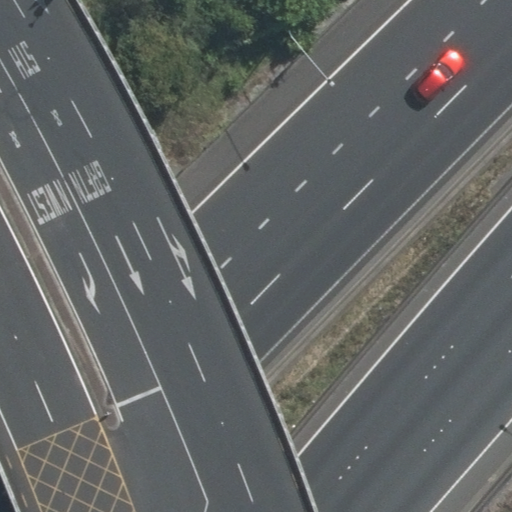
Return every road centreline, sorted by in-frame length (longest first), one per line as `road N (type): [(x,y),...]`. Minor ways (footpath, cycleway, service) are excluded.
road 1 (motorway): [(208,292),(511,0)]
road 2 (secondary): [(0,9),(204,376)]
road 3 (motorway): [(511,282),(399,403),(314,511)]
road 4 (motorway): [(20,511),(208,292)]
road 5 (motorway): [(0,465),(208,292)]
road 6 (secondary): [(93,511),(0,300)]
road 7 (motorway): [(204,376),(155,511)]
road 8 (secondary): [(204,376),(251,511)]
